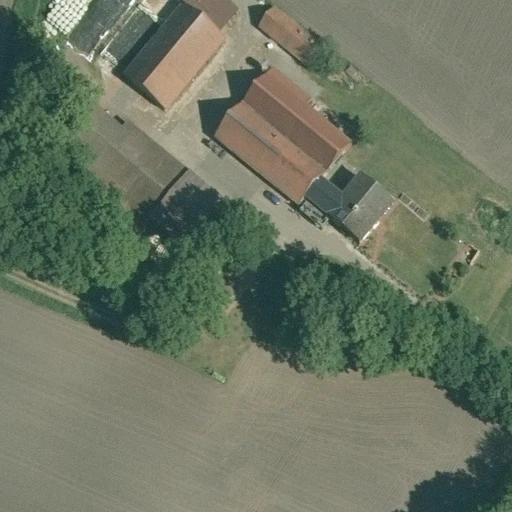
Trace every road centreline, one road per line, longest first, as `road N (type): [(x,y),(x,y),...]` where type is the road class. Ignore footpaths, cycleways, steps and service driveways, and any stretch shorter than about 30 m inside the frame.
road 1 (unclassified): [(511,358),(446,330),(174,141)]
road 2 (track): [(280,217),(228,317),(191,344),(166,348),(0,273)]
road 3 (unclassified): [(174,141),(255,48)]
